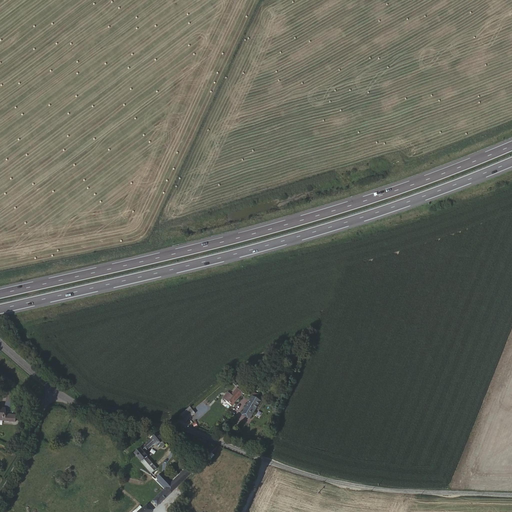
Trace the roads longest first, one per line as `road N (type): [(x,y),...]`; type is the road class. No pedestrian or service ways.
road 1 (motorway): [(511,143),(304,218),(0,293)]
road 2 (motorway): [(0,310),(237,254),(511,162)]
road 3 (tertiary): [(511,495),(367,490),(323,480),(171,424),(76,403),(51,388)]
